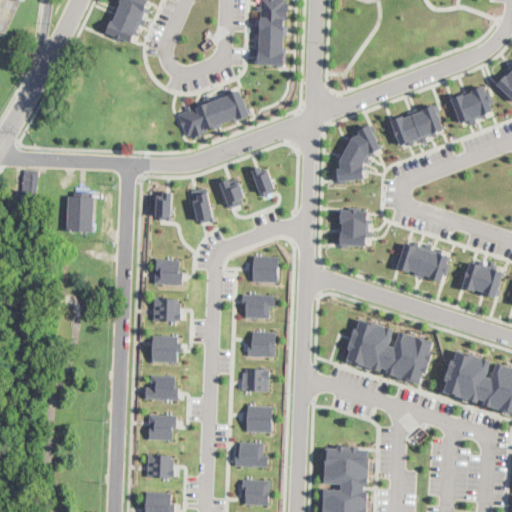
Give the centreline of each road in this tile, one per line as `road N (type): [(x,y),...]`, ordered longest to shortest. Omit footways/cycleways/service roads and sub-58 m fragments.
road 1 (residential): [(296,511),(313,114)]
road 2 (residential): [(204,511),(215,260),(225,248),(309,216)]
road 3 (residential): [(128,164),(113,511)]
road 4 (residential): [(511,20),(401,191),(414,209),(511,240)]
road 5 (residential): [(303,375),(485,432),(484,511)]
road 6 (residential): [(511,20),(476,55),(313,114)]
road 7 (residential): [(307,271),(511,336)]
road 8 (residential): [(313,114),(190,162),(128,164)]
road 9 (residential): [(181,0),(165,55),(171,67),(189,72),(225,60),(227,0)]
road 10 (tertiary): [(80,0),(0,146)]
road 11 (residential): [(128,164),(0,151)]
